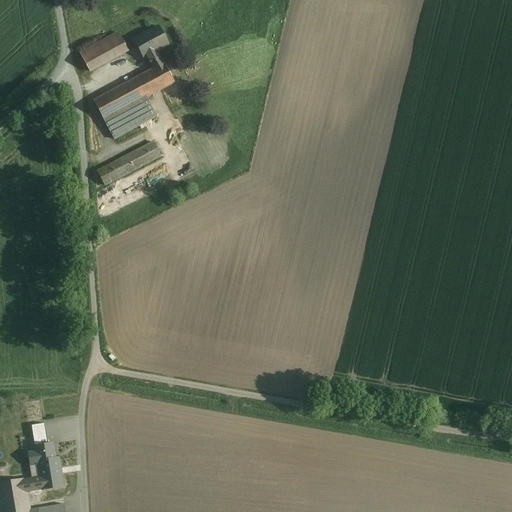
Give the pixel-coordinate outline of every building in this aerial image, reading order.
[(159,27),(149,32),(150,33),(144,36),(143,35),(136,39),(146,57),(147,57),(153,69),(163,64),(157,52),(169,45),(159,27)] [(118,33),(80,54),(89,72),(128,51),(118,33)] [(153,69),(94,101),(109,129),(128,119),(123,111),(146,99),(155,117),(176,106),(166,88),(174,83),(164,63),(163,64),(153,69)] [(153,142),(97,172),(104,186),(161,156),(153,142)] [(34,452),(28,453),(30,466),(57,462),(55,443),(33,447),(34,452)] [(64,488),(60,458),(36,461),(39,477),(24,480),(26,494),(64,488)] [(24,480),(0,483),(0,511),(65,511),(64,505),(30,511),(26,494),(24,480)]
